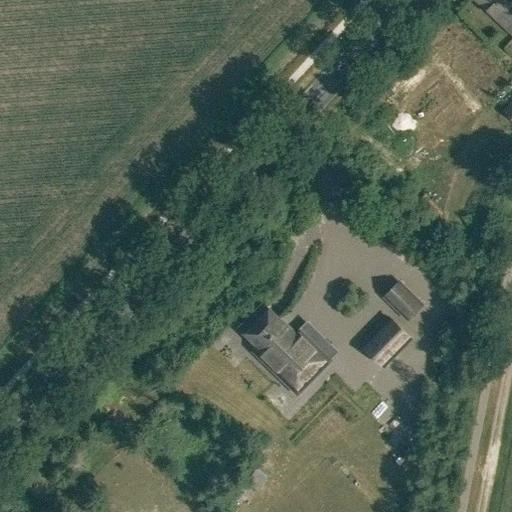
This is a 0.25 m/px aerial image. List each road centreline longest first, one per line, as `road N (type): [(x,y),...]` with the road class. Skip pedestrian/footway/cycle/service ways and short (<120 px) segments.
road 1 (tertiary): [(0,432),(410,0)]
road 2 (track): [(479,511),(511,316)]
